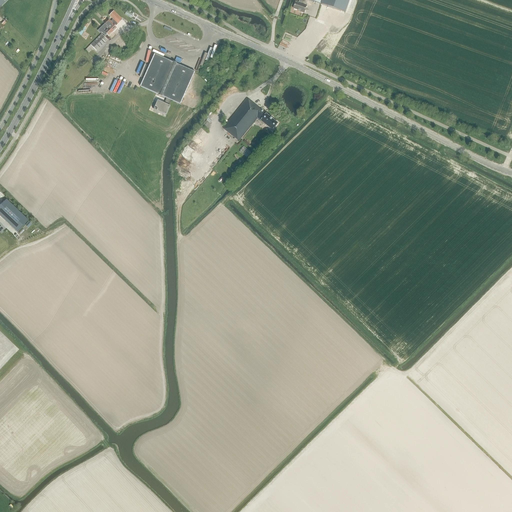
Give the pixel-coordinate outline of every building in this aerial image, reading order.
[(295,2),(293,8),(298,10),(298,11),(304,13),(307,5),(306,5),(307,0),(308,0),(320,4),(321,0),(299,0),(298,3),(295,2)] [(321,0),(320,4),(345,13),(349,0),(321,0)] [(107,21),(105,24),(112,32),(116,28),(115,26),(117,23),(118,24),(120,21),(122,20),(114,12),(113,13),(110,16),(113,19),(111,21),(109,20),(107,21)] [(100,28),(98,31),(100,33),(102,33),(105,36),(107,34),(108,36),(112,32),(105,24),(103,26),(100,28)] [(101,34),(91,45),(96,51),(107,40),(101,34)] [(140,86),(166,98),(164,103),(158,100),(153,110),(166,115),(170,106),(169,105),(171,100),(181,104),(195,72),(154,54),(140,86)] [(120,80),(115,92),(120,95),(125,82),(120,80)] [(273,130),(278,124),(264,113),(246,99),(235,113),(223,129),(238,141),(245,133),(257,118),(268,127),(273,130)] [(240,151),(247,157),(251,152),(245,146),(240,151)] [(6,200),(0,206),(0,215),(17,232),(28,220),(6,200)]
